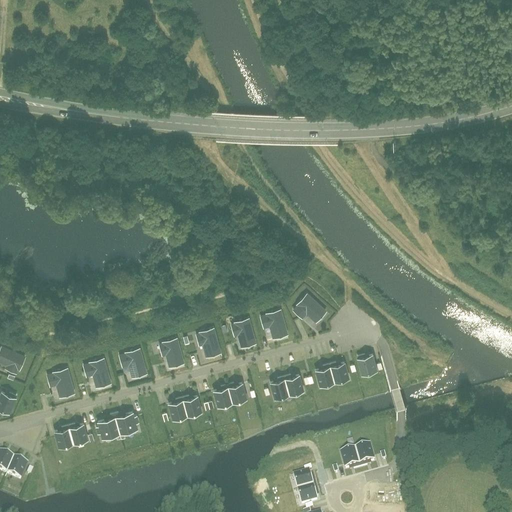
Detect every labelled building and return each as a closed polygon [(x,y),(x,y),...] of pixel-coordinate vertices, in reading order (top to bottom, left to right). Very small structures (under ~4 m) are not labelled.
[(315,323),(326,312),(306,294),(295,305),(296,306),(292,310),(301,319),(306,315),(315,323)] [(288,333),(281,309),(259,315),(263,328),(269,326),(272,338),(288,333)] [(256,342),(249,317),(227,323),(231,336),(237,335),(240,346),(256,342)] [(220,353),(213,329),(191,335),(195,348),(200,346),(204,358),(220,353)] [(185,362),(178,338),(156,344),(159,357),(165,355),(169,367),(185,362)] [(0,344),(0,361),(5,364),(3,367),(16,373),(24,355),(0,344)] [(149,371),(142,346),(120,353),(124,366),(129,364),(133,376),(149,371)] [(372,354),(356,359),(360,375),(377,371),(372,354)] [(113,382),(106,357),(84,363),(88,376),(93,374),(97,386),(113,382)] [(344,362),(314,371),(319,386),(349,378),(344,362)] [(75,391),(68,367),(46,373),(50,386),(56,384),(59,396),(75,391)] [(305,392),(300,375),(269,384),(274,401),(305,392)] [(246,400),(241,384),(212,391),(216,408),(246,400)] [(16,396),(1,390),(0,392),(0,407),(10,412),(16,396)] [(201,411),(197,394),(166,402),(170,419),(201,411)] [(204,402),(206,409),(214,407),(212,400),(204,402)] [(137,431),(132,412),(96,421),(101,440),(137,431)] [(87,441),(83,424),(53,432),(57,448),(87,441)] [(374,461),(370,444),(340,452),(344,469),(374,461)] [(0,469),(23,478),(30,461),(0,449),(0,450),(0,469)] [(302,505),(318,500),(308,468),(293,472),(302,505)]
